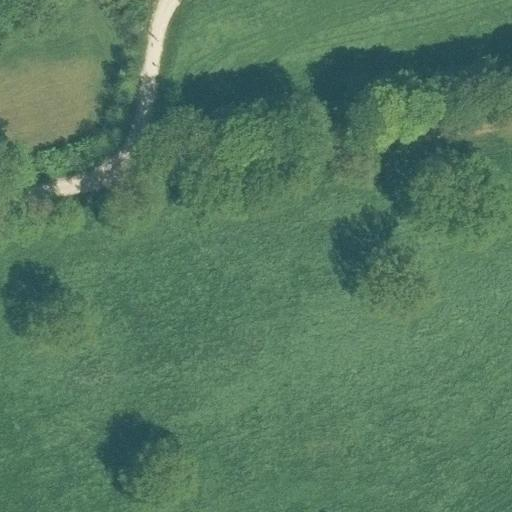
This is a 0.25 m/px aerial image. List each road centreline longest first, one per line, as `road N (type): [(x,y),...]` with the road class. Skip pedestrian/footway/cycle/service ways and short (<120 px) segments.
road 1 (track): [(91,187),(511,126)]
road 2 (track): [(91,187),(135,139),(158,28),(172,0)]
